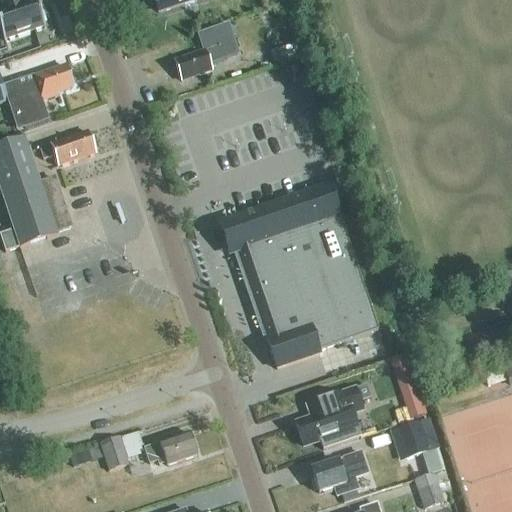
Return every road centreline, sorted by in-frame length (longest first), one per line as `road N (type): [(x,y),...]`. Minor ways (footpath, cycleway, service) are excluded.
road 1 (tertiary): [(216,378),(88,0)]
road 2 (unclassified): [(216,378),(28,434),(0,433)]
road 3 (tertiary): [(261,511),(216,378)]
